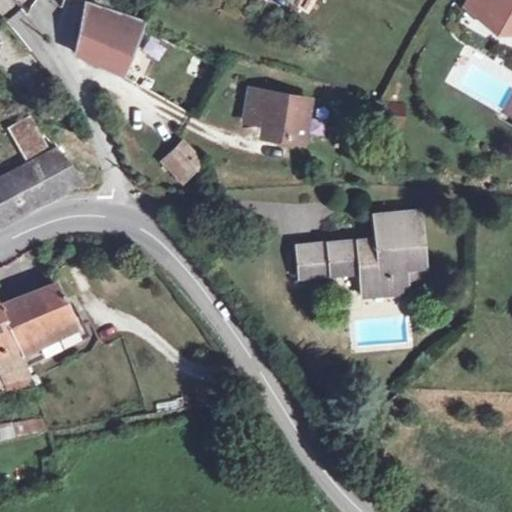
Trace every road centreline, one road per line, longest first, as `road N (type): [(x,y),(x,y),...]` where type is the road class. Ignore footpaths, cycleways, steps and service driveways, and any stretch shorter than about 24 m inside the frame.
road 1 (tertiary): [(109,218),(143,230),(167,253),(325,473),(362,511)]
road 2 (residential): [(109,218),(116,186),(64,56),(79,0)]
road 3 (unknown): [(64,56),(199,126),(267,144)]
